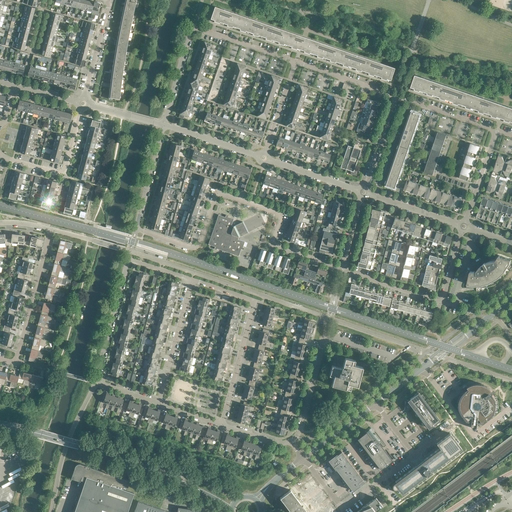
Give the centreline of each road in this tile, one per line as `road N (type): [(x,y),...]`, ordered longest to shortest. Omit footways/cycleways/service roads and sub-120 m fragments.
road 1 (residential): [(135,229),(198,246),(217,192),(281,213),(271,245),(342,269)]
road 2 (residential): [(0,359),(16,360),(49,229),(0,222)]
road 3 (residential): [(158,403),(95,382),(128,259)]
road 4 (residential): [(221,424),(253,303),(191,279)]
road 5 (secondary): [(169,472),(22,429)]
road 6 (tertiary): [(302,457),(422,367)]
road 7 (residential): [(158,403),(191,279)]
road 8 (residential): [(291,442),(328,323)]
